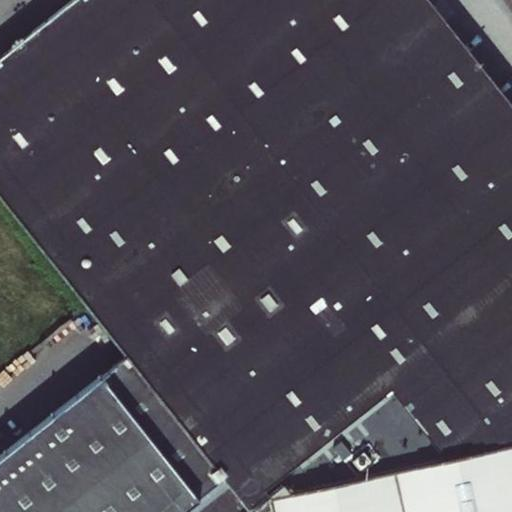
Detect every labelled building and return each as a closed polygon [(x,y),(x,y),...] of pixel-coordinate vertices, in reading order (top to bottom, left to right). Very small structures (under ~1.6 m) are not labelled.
[(269,495),(511,442),(511,112),(420,0),(70,0),(0,55),(0,196),(126,355),(228,483),(249,510),(269,495)] [(191,511),(228,483),(126,355),(86,386),(185,511),(191,511)] [(185,511),(86,386),(0,452),(0,511),(185,511)] [(511,511),(511,442),(269,495),(249,510),(247,511),(511,511)] [(191,511),(247,511),(249,510),(228,483),(191,511)]
